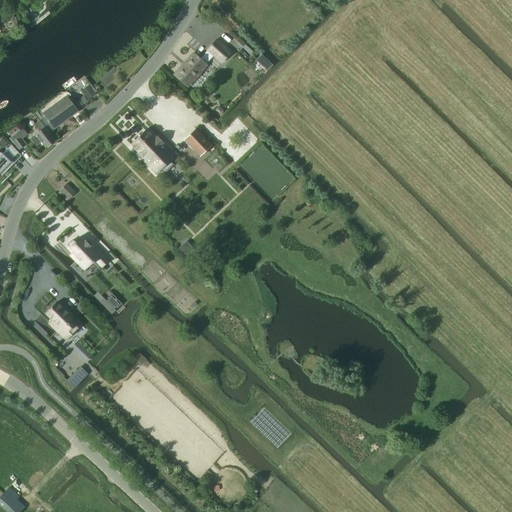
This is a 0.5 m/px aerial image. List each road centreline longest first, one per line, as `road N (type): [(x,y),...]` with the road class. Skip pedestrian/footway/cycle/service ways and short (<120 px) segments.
road 1 (tertiary): [(0,271),(34,179),(138,82),(194,0)]
road 2 (tertiary): [(153,511),(0,378)]
